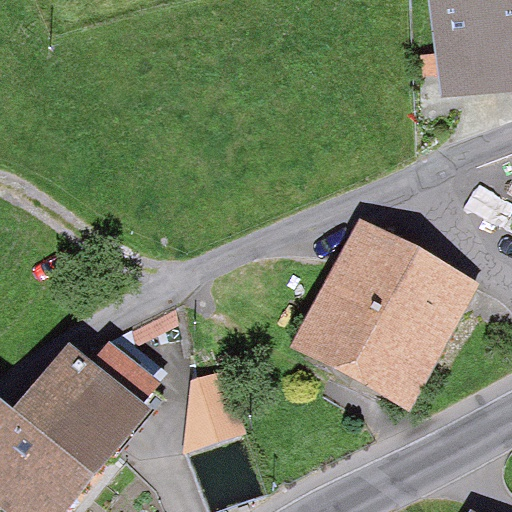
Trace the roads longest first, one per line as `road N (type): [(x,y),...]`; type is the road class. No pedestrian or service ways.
road 1 (residential): [(0,396),(213,262),(511,141)]
road 2 (tertiary): [(511,414),(328,511)]
